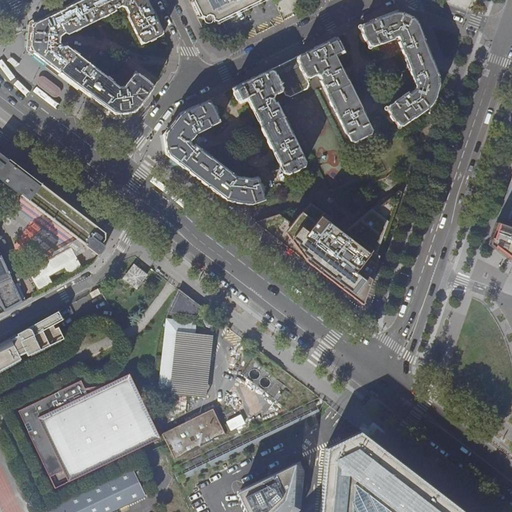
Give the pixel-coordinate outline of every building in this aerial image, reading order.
[(102,104),(115,114),(135,112),(155,86),(149,82),(151,80),(150,78),(145,74),(143,74),(142,76),(136,71),(125,86),(120,87),(66,45),(63,47),(62,45),(60,42),(61,36),(64,33),(66,32),(68,34),(114,12),(115,9),(121,6),(125,7),(128,14),(127,17),(141,44),(163,34),(154,15),(146,0),(81,0),(81,1),(37,22),(32,24),(30,49),(43,59),(102,104)] [(188,0),(189,2),(197,18),(209,22),(218,25),(268,0),(188,0)] [(395,122),(399,128),(427,108),(432,104),(435,94),(436,92),(439,80),(435,69),(433,63),(428,50),(416,19),(397,11),(363,24),(359,26),(362,33),(361,34),(360,36),(363,41),(365,42),(366,41),(370,48),(393,39),(393,38),(398,36),(399,41),(398,42),(415,86),(414,90),(408,94),(407,92),(385,108),(389,114),(388,115),(387,117),(391,122),(393,123),(395,122)] [(284,173),(288,175),(304,167),(306,162),(276,102),(275,102),(273,98),(274,95),(283,91),(285,95),(290,97),(307,89),(309,83),(307,79),(316,74),(319,76),(321,80),(320,80),(350,141),(354,142),(370,134),(372,130),(336,56),(344,52),(336,37),(297,57),(273,68),(232,88),(239,104),(247,100),(284,173)] [(8,61),(9,62),(14,66),(15,67),(16,67),(19,64),(20,64),(18,63),(16,61),(13,59),(12,58),(11,58),(10,58),(8,60),(7,60),(7,61),(8,61)] [(58,88),(45,78),(42,78),(40,79),(39,82),(40,85),(54,95),(58,95),(59,93),(60,91),(58,88)] [(226,200),(251,204),(264,200),(262,192),(264,192),(264,190),(263,184),(261,183),(259,184),(256,177),(250,179),(235,176),(194,144),(192,145),(190,144),(189,141),(196,134),(219,122),(216,115),(218,114),(218,112),(216,107),(214,106),(212,107),(209,100),(180,113),(164,135),(167,154),(190,172),(204,183),(226,200)] [(0,254),(13,283),(15,283),(21,280),(22,278),(22,276),(6,241),(5,240),(2,240),(0,235),(0,179),(97,254),(100,254),(104,249),(104,245),(102,243),(105,240),(105,233),(0,152),(0,254)] [(511,177),(502,206),(496,223),(511,229),(511,177)] [(264,219),(255,222),(274,236),(293,251),(310,264),(329,279),(347,292),(362,304),(377,261),(385,239),(387,231),(401,191),(398,190),(395,194),(393,191),(345,230),(310,203),(298,215),(291,223),(279,214),(264,219)] [(511,264),(511,229),(496,223),(488,245),(501,255),(511,264)] [(52,284),(48,277),(64,268),(68,276),(82,268),(71,247),(26,271),(37,292),(52,284)] [(0,264),(0,305),(1,308),(17,301),(0,264)] [(137,288),(147,275),(134,265),(124,278),(137,288)] [(211,326),(216,320),(205,310),(206,310),(179,289),(168,315),(200,317),(211,326)] [(94,298),(101,295),(99,290),(91,294),(94,298)] [(0,343),(0,368),(20,359),(18,356),(25,353),(26,356),(60,341),(62,337),(57,329),(43,336),(40,332),(54,324),(50,316),(32,326),(32,329),(29,331),(27,329),(9,339),(0,343)] [(170,393),(206,397),(213,335),(177,331),(170,393)] [(71,386),(16,411),(51,485),(65,478),(66,482),(159,438),(147,415),(128,374),(101,386),(97,387),(93,387),(85,389),(74,394),(71,386)] [(162,433),(175,459),(225,434),(230,431),(227,423),(221,426),(213,408),(162,433)] [(227,421),(232,430),(246,423),(242,414),(227,421)] [(468,511),(428,482),(360,430),(326,449),(319,511),(468,511)] [(175,459),(182,473),(232,448),(225,434),(175,459)] [(304,471),(300,461),(241,490),(251,511),(297,511),(300,510),(304,471)] [(45,509),(46,511),(109,511),(145,496),(133,468),(45,509)]
